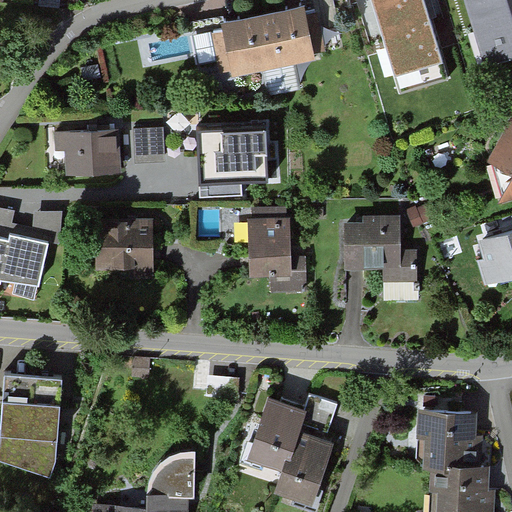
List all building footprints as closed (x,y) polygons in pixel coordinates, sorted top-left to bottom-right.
[(307,3),(314,41),(330,38),(323,0),(307,3)] [(424,0),(373,0),(396,74),(443,60),(424,0)] [(511,0),(465,0),(483,63),(511,54),(511,0)] [(233,77),(314,59),(304,9),(295,11),(233,23),(222,25),(223,32),(213,34),(222,73),(232,71),(233,77)] [(269,182),(266,121),(197,124),(200,199),(243,197),(242,183),(269,182)] [(511,125),(488,162),(511,173),(511,125)] [(163,128),(135,129),(136,162),(164,161),(163,128)] [(65,177),(124,175),(122,129),(96,130),(54,132),(55,152),(64,152),(65,177)] [(16,212),(0,208),(0,236),(10,239),(12,232),(50,242),(60,243),(62,211),(34,213),(34,227),(14,222),(16,212)] [(384,297),(421,297),(420,250),(403,250),(402,216),(346,217),(347,270),(384,269),(384,297)] [(95,273),(155,272),(155,217),(95,217),(95,273)] [(271,293),(309,292),(308,257),(293,257),(292,220),(248,221),(250,279),(271,279),(271,293)] [(511,231),(476,242),(490,291),(511,284),(511,231)] [(39,283),(41,284),(50,242),(12,232),(10,239),(0,236),(0,280),(1,281),(2,277),(19,280),(16,291),(36,296),(39,283)] [(60,370),(2,367),(0,396),(0,454),(47,468),(52,451),(60,370)] [(242,393),(243,374),(212,373),(211,392),(242,393)] [(310,394),(305,411),(308,412),(303,424),(328,433),(338,404),(310,394)] [(248,461),(283,472),(276,494),(316,507),(337,443),(301,431),(303,424),(308,412),(305,411),(269,399),(248,461)] [(470,460),(470,404),(415,404),(415,460),(432,460),(470,460)] [(92,511),(189,511),(189,498),(194,498),(196,453),(187,452),(174,454),(157,468),(150,481),(147,509),(92,508),(92,511)] [(432,511),(487,511),(487,460),(470,460),(432,460),(432,511)]
